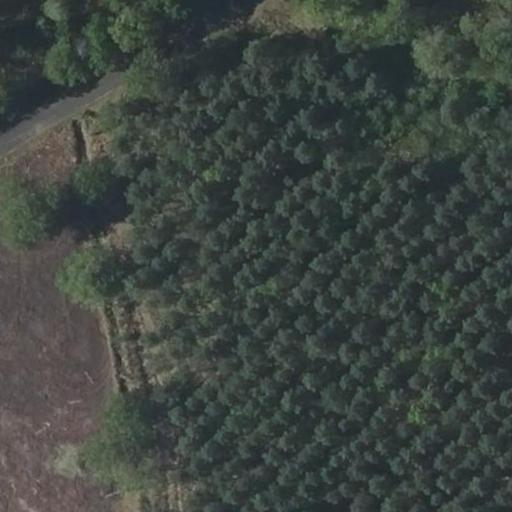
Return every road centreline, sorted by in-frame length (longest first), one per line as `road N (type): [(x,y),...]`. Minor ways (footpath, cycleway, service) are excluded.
road 1 (track): [(101,86),(148,357),(171,419),(179,511)]
road 2 (unclassified): [(0,147),(243,0)]
